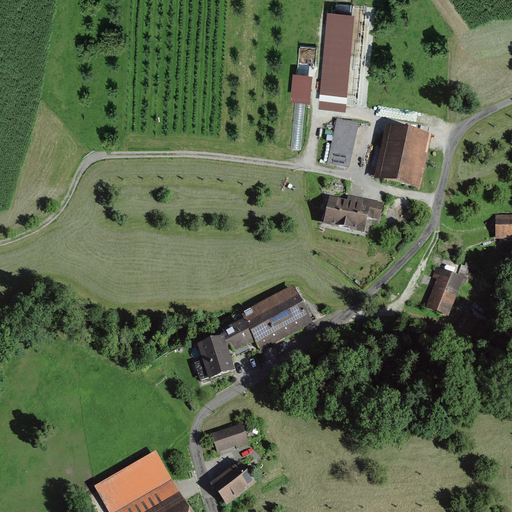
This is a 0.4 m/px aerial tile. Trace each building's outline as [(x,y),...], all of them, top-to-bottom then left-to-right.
[(377,8),(368,7),(364,42),(373,43),(377,8)] [(362,14),(335,11),(326,104),(353,107),(362,14)] [(305,148),(307,75),(297,74),(295,148),(305,148)] [(367,125),(341,120),(332,165),(359,170),(367,125)] [(436,135),(391,129),(383,182),(428,189),(436,135)] [(352,204),(337,201),(332,226),(374,235),(377,221),(386,223),(389,206),(353,198),(352,204)] [(511,219),(500,219),(500,240),(511,239),(511,219)] [(469,281),(439,268),(435,277),(441,280),(430,308),(454,318),(469,281)] [(224,340),(199,349),(210,383),(234,375),(227,349),(230,348),(233,354),(255,343),(261,353),(313,326),(293,292),(242,319),(244,323),(222,335),(224,340)] [(243,426),(212,437),(218,453),(249,443),(243,426)] [(188,511),(157,456),(94,491),(105,511),(188,511)] [(257,485),(240,465),(212,488),(228,509),(257,485)]
